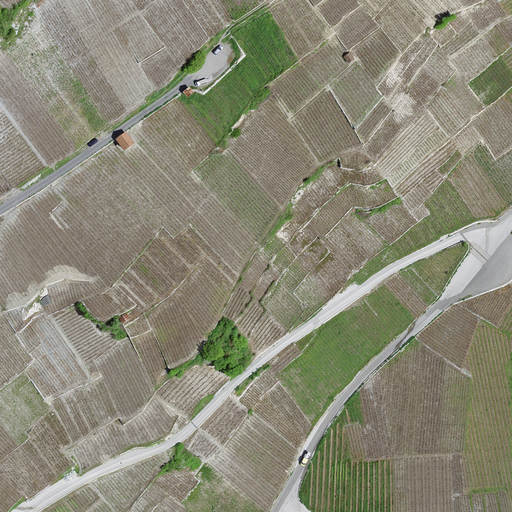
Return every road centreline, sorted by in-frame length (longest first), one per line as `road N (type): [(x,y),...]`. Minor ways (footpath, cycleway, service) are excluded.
road 1 (track): [(35,511),(152,452),(265,356),(387,272),(478,230),(496,236)]
road 2 (track): [(0,216),(210,64)]
